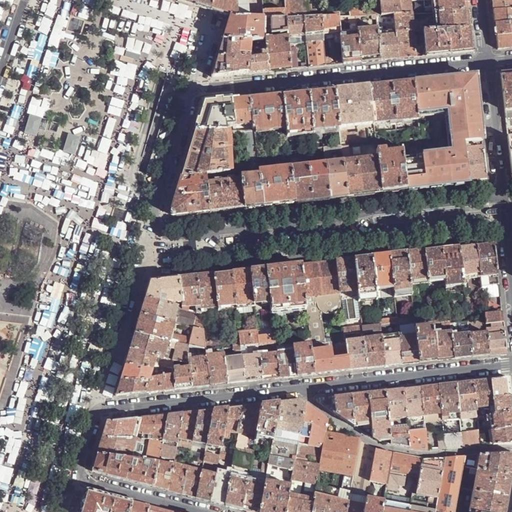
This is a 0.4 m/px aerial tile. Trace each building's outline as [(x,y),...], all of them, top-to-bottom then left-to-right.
[(196,0),(195,6),(205,9),(212,11),(215,0),(196,0)] [(215,0),(212,11),(221,14),(231,17),(238,19),(236,0),(215,0)] [(250,0),(236,0),(238,19),(252,19),(250,0)] [(308,0),(285,1),(286,11),(287,20),(305,19),(310,19),(309,11),(308,5),(308,0)] [(380,0),(381,8),(382,16),(395,16),(401,15),(399,0),(380,0)] [(399,0),(401,15),(412,15),(411,2),(425,1),(425,8),(433,8),(432,0),(399,0)] [(467,0),(432,0),(433,8),(434,14),(469,13),(468,4),(467,0)] [(511,0),(491,0),(493,7),(493,11),(511,9),(511,0)] [(381,8),(364,9),(365,17),(372,16),(377,16),(382,16),(381,8)] [(364,9),(348,10),(349,17),(357,17),(362,17),(365,17),(364,9)] [(511,9),(493,11),(494,20),(494,23),(511,21),(511,9)] [(312,10),(309,11),(310,19),(318,18),(317,10),(312,10)] [(286,11),(264,12),(265,19),(273,19),(287,20),(286,11)] [(469,13),(434,14),(436,32),(471,31),(470,20),(469,13)] [(401,15),(395,16),(396,32),(396,33),(414,32),(413,15),(412,15),(401,15)] [(252,19),(238,19),(231,17),(223,41),(252,41),(263,41),(265,19),(252,19)] [(305,19),(306,35),(324,33),(322,18),(318,18),(310,19),(305,19)] [(340,18),(322,18),(324,33),(335,32),(341,32),(340,21),(340,18)] [(287,20),(273,19),(272,34),(288,33),(287,20)] [(305,19),(287,20),(288,33),(289,38),(306,36),(306,35),(305,19)] [(511,21),(494,23),(495,32),(496,36),(511,34),(511,21)] [(378,28),(358,30),(359,38),(362,64),(373,62),(381,62),(378,34),(378,28)] [(436,32),(424,32),(425,44),(426,56),(426,57),(450,55),(473,53),(472,41),(471,31),(436,32)] [(392,61),(399,60),(396,33),(396,32),(378,34),(381,62),(392,61)] [(414,32),(396,33),(399,60),(411,59),(417,58),(414,32)] [(324,33),(306,35),(306,36),(307,44),(309,64),(309,67),(309,69),(315,68),(327,67),(327,66),(326,59),(324,33)] [(511,34),(496,36),(497,44),(497,50),(511,48),(511,34)] [(306,36),(289,38),(289,45),(307,44),(306,36)] [(267,40),(267,41),(267,51),(269,73),(280,72),(292,70),(291,69),(290,48),(289,45),(289,38),(267,40)] [(342,40),(343,57),(344,64),(344,65),(354,64),(362,64),(359,38),(342,40)] [(220,51),(218,58),(250,57),(251,53),(252,41),(223,41),(220,51)] [(297,48),(290,48),(291,69),(299,69),(297,48)] [(139,55),(123,50),(121,56),(137,61),(138,58),(139,55)] [(250,59),(249,75),(258,74),(269,73),(267,51),(264,52),(262,52),(263,58),(260,58),(250,59)] [(250,57),(218,58),(215,68),(212,77),(214,78),(226,77),(232,76),(249,75),(250,59),(250,57)] [(500,74),(504,112),(511,110),(511,72),(509,73),(500,74)] [(429,82),(414,83),(418,119),(448,115),(453,157),(404,163),(407,191),(425,188),(459,185),(469,184),(465,150),(465,144),(473,143),(483,142),(477,86),(467,78),(453,80),(429,82)] [(400,85),(392,86),(396,124),(418,122),(418,119),(414,83),(400,85)] [(381,87),(370,88),(374,126),(396,124),(392,86),(381,87)] [(337,103),(340,129),(374,126),(370,88),(354,89),(336,91),(337,103)] [(320,92),(309,94),(313,132),(322,131),(340,130),(340,129),(337,103),(336,91),(320,92)] [(296,95),(283,96),(286,128),(287,135),(313,132),(309,94),(296,95)] [(286,128),(283,96),(266,98),(249,99),(252,125),(253,131),(286,128)] [(200,118),(196,131),(226,132),(226,128),(252,125),(249,99),(231,101),(211,103),(202,110),(200,118)] [(29,115),(24,131),(36,135),(41,118),(29,115)] [(183,172),(182,177),(206,175),(230,173),(228,131),(226,132),(196,131),(195,135),(189,153),(183,172)] [(322,131),(313,132),(315,150),(324,149),(322,131)] [(63,149),(75,153),(80,136),(69,132),(63,149)] [(247,133),(251,170),(259,170),(254,132),(247,133)] [(349,147),(342,148),(342,152),(343,163),(350,162),(349,147)] [(465,150),(469,184),(487,182),(484,148),(474,149),(465,150)] [(313,151),(307,151),(307,156),(309,167),(315,166),(313,151)] [(386,151),(377,152),(378,159),(381,193),(407,191),(404,163),(402,153),(386,155),(386,151)] [(350,162),(343,163),(347,197),(381,193),(378,159),(350,162)] [(332,164),(326,165),(330,199),(347,197),(343,163),(332,164)] [(315,166),(309,167),(313,201),(330,199),(326,165),(315,166)] [(309,167),(291,168),(292,170),(296,203),(313,201),(309,167)] [(260,176),(264,206),(296,203),(292,170),(283,171),(259,174),(260,176)] [(206,175),(182,177),(176,195),(171,214),(174,216),(189,215),(195,214),(210,212),(207,184),(206,175)] [(260,176),(241,178),(242,181),(245,208),(264,206),(260,176)] [(242,181),(207,184),(210,212),(245,208),(242,181)] [(495,244),(477,246),(481,278),(498,276),(495,244)] [(477,246),(460,248),(463,280),(481,278),(477,246)] [(460,248),(442,250),(446,282),(446,288),(464,286),(463,280),(460,248)] [(442,250),(424,252),(428,284),(446,282),(442,250)] [(424,252),(407,254),(411,286),(428,284),(424,252)] [(407,254),(390,256),(393,288),(394,293),(411,291),(411,286),(407,254)] [(390,256),(372,257),(376,290),(393,288),(390,256)] [(376,290),(372,257),(354,259),(358,292),(358,295),(359,297),(377,295),(376,290)] [(354,259),(336,261),(340,294),(358,292),(354,259)] [(336,261),(301,265),(306,303),(341,299),(340,297),(340,294),(336,261)] [(301,265),(267,269),(271,303),(272,313),(306,309),(306,303),(301,265)] [(267,269),(250,271),(254,304),(254,305),(271,303),(267,269)] [(250,271),(232,273),(236,306),(249,304),(254,304),(250,271)] [(232,273),(214,275),(218,308),(236,306),(232,273)] [(199,276),(196,277),(200,304),(200,310),(218,308),(214,275),(199,276)] [(498,276),(481,278),(482,287),(499,286),(498,276)] [(196,277),(179,279),(183,302),(183,308),(190,309),(190,305),(200,304),(196,277)] [(148,292),(146,298),(173,305),(173,302),(176,303),(183,302),(179,279),(151,282),(148,292)] [(143,307),(140,315),(174,323),(177,306),(173,305),(146,298),(143,307)] [(325,350),(329,349),(328,343),(324,344),(321,311),(321,312),(326,315),(330,316),(335,314),(339,311),(341,307),(341,299),(306,303),(306,309),(310,339),(310,340),(311,345),(311,346),(311,351),(325,350)] [(271,303),(254,305),(256,319),(256,327),(257,330),(258,337),(275,335),(272,313),(271,303)] [(249,304),(236,306),(237,314),(250,313),(249,304)] [(183,308),(177,306),(174,323),(182,325),(193,328),(196,311),(190,309),(183,308)] [(497,306),(489,307),(490,314),(498,313),(497,306)] [(218,308),(200,310),(201,312),(201,319),(219,317),(218,308)] [(201,312),(196,311),(193,328),(203,331),(201,319),(201,312)] [(490,314),(485,315),(486,325),(504,323),(502,313),(498,313),(490,314)] [(137,326),(135,333),(169,342),(171,334),(172,331),(174,323),(140,315),(137,326)] [(414,317),(397,319),(397,325),(397,326),(415,324),(415,322),(414,317)] [(396,319),(379,320),(380,325),(380,327),(397,325),(397,319),(396,319)] [(182,325),(174,323),(172,331),(180,333),(182,325)] [(468,323),(450,325),(451,326),(451,332),(469,330),(468,327),(468,323)] [(504,323),(486,325),(486,328),(487,334),(487,336),(505,334),(504,323)] [(415,324),(397,326),(398,329),(398,336),(399,339),(416,337),(415,329),(415,324)] [(380,325),(362,327),(363,334),(381,332),(380,331),(380,327),(380,325)] [(344,329),(344,330),(345,336),(363,334),(362,327),(344,329)] [(433,327),(415,329),(416,337),(419,363),(429,362),(437,361),(434,335),(433,327)] [(203,331),(193,328),(189,347),(195,348),(206,351),(205,349),(204,343),(203,331)] [(257,330),(239,332),(241,348),(254,346),(258,346),(258,337),(257,330)] [(133,341),(130,349),(157,356),(162,357),(165,357),(169,342),(135,333),(133,341)] [(451,333),(434,335),(437,361),(446,360),(454,360),(452,337),(451,333)] [(188,338),(171,334),(169,342),(186,346),(188,338)] [(487,334),(469,336),(472,358),(483,356),(489,356),(487,336),(487,334)] [(505,334),(487,336),(489,356),(501,354),(507,354),(505,334)] [(275,335),(258,337),(258,346),(267,345),(276,344),(276,342),(275,335)] [(469,335),(452,337),(454,360),(465,358),(472,358),(469,336),(469,335)] [(381,337),(381,338),(384,367),(396,366),(402,365),(399,339),(398,336),(381,337)] [(416,337),(399,339),(402,365),(412,364),(419,363),(416,337)] [(381,338),(363,340),(367,369),(376,368),(384,367),(381,338)] [(363,340),(345,342),(346,347),(347,357),(349,371),(360,370),(367,369),(363,340)] [(186,346),(169,342),(165,357),(174,360),(188,364),(188,360),(186,346)] [(277,352),(277,354),(280,379),(290,377),(297,377),(294,352),(293,348),(293,346),(293,342),(282,343),(282,347),(276,347),(277,352)] [(276,344),(267,345),(267,353),(277,352),(276,347),(276,344)] [(294,352),(297,377),(307,376),(314,375),(311,351),(311,346),(311,345),(305,345),(298,346),(293,346),(293,348),(294,352)] [(254,346),(241,348),(242,358),(254,356),(254,346)] [(341,348),(331,349),(332,359),(347,357),(346,347),(341,348)] [(206,351),(195,348),(199,359),(206,358),(206,356),(206,351)] [(241,348),(233,348),(234,358),(242,358),(241,348)] [(127,358),(125,365),(153,367),(157,356),(130,349),(127,358)] [(325,350),(311,351),(314,375),(324,374),(345,371),(349,371),(347,357),(332,359),(331,349),(329,349),(325,350)] [(277,354),(260,356),(262,380),(273,379),(280,379),(277,354)] [(224,355),(206,356),(206,358),(210,386),(220,385),(227,384),(224,360),(224,355)] [(162,357),(157,356),(153,367),(160,367),(162,357)] [(254,356),(242,358),(245,382),(256,381),(262,380),(260,356),(254,356)] [(165,357),(162,357),(160,367),(174,367),(174,360),(165,357)] [(199,359),(188,360),(188,364),(189,368),(192,388),(200,387),(210,386),(206,358),(199,359)] [(234,358),(224,360),(227,384),(237,383),(245,382),(242,358),(234,358)] [(122,374),(120,380),(150,378),(151,378),(153,367),(125,365),(122,374)] [(160,367),(153,367),(151,378),(159,377),(160,367)] [(160,367),(159,377),(162,376),(175,375),(174,369),(174,367),(160,367)] [(189,368),(174,369),(175,375),(175,390),(184,389),(192,388),(189,368)] [(168,391),(175,390),(175,375),(162,376),(160,392),(168,391)] [(150,378),(145,393),(150,393),(160,392),(162,376),(159,377),(151,378),(150,378)] [(118,388),(115,397),(137,394),(145,393),(150,378),(120,380),(118,388)] [(493,399),(511,397),(509,378),(499,379),(490,380),(493,399)] [(480,381),(473,382),(476,408),(493,406),(493,399),(490,380),(480,381)] [(462,383),(456,384),(459,412),(470,411),(476,411),(476,408),(473,382),(462,383)] [(445,385),(438,386),(441,414),(459,412),(456,384),(445,385)] [(427,387),(421,388),(424,416),(441,414),(438,386),(427,387)] [(413,389),(403,390),(406,418),(413,417),(424,416),(421,388),(413,389)] [(392,391),(385,392),(388,420),(406,418),(403,390),(392,391)] [(375,393),(368,393),(372,425),(373,436),(374,438),(377,440),(379,441),(386,440),(391,440),(389,430),(388,420),(385,392),(375,393)] [(358,395),(351,395),(355,427),(357,427),(372,425),(368,393),(358,395)] [(346,421),(355,427),(351,395),(338,397),(333,397),(335,414),(346,421)] [(325,398),(317,399),(316,400),(317,402),(328,410),(335,414),(333,397),(325,398)] [(511,402),(511,397),(493,399),(493,406),(494,414),(511,411),(511,402)] [(274,437),(298,442),(299,440),(301,432),(302,422),(306,403),(302,401),(291,402),(280,403),(274,437)] [(271,405),(262,406),(256,435),(256,437),(274,440),(274,437),(280,403),(271,405)] [(319,413),(306,403),(302,422),(317,425),(319,413)] [(252,407),(245,407),(240,434),(240,435),(256,435),(262,406),(252,407)] [(236,408),(229,409),(224,438),(230,439),(231,432),(240,434),(245,407),(236,408)] [(220,410),(214,411),(207,444),(207,446),(221,448),(222,446),(224,438),(229,409),(220,410)] [(206,412),(198,413),(192,442),(207,444),(214,411),(206,412)] [(511,411),(494,414),(488,415),(491,431),(511,427),(511,411)] [(459,412),(441,414),(442,421),(459,419),(459,412)] [(189,414),(183,414),(178,438),(192,443),(192,442),(198,413),(189,414)] [(323,416),(319,413),(317,425),(302,422),(301,432),(325,437),(326,432),(328,421),(328,420),(323,416)] [(174,415),(168,416),(163,440),(177,444),(178,438),(183,414),(174,415)] [(441,414),(424,416),(425,423),(442,421),(441,414)] [(153,418),(141,419),(137,434),(142,433),(142,440),(149,440),(148,437),(152,436),(153,440),(163,440),(168,416),(153,418)] [(424,416),(413,417),(414,430),(425,428),(425,423),(424,416)] [(105,431),(103,439),(135,440),(137,434),(141,419),(136,419),(107,423),(105,431)] [(372,425),(357,427),(357,429),(366,434),(374,438),(373,436),(372,425)] [(511,427),(491,431),(493,445),(511,444),(511,427)] [(391,440),(391,444),(402,446),(409,448),(407,431),(407,428),(389,430),(391,440)] [(414,430),(407,431),(409,448),(415,449),(419,449),(427,450),(425,428),(414,430)] [(478,430),(461,432),(462,440),(463,448),(480,446),(479,432),(478,430)] [(325,437),(301,432),(299,440),(305,441),(302,458),(320,463),(323,445),(325,437)] [(353,438),(326,432),(325,437),(323,445),(320,463),(319,466),(319,469),(336,473),(353,476),(359,440),(355,438),(353,438)] [(256,435),(240,435),(237,449),(236,454),(252,458),(256,437),(256,435)] [(274,440),(269,465),(293,471),(295,462),(296,457),(298,442),(274,437),(274,440)] [(192,443),(178,438),(177,444),(176,447),(190,451),(192,443)] [(135,440),(103,439),(100,449),(98,455),(131,460),(135,440)] [(153,440),(150,440),(146,462),(158,464),(159,462),(160,456),(162,445),(163,440),(153,440)] [(177,444),(163,440),(162,445),(176,448),(176,447),(177,444)] [(305,441),(299,440),(298,442),(296,457),(302,458),(305,441)] [(367,445),(359,440),(353,476),(350,492),(348,503),(365,506),(366,499),(369,483),(375,450),(367,445)] [(462,440),(444,442),(445,449),(463,448),(462,440)] [(176,448),(162,445),(160,456),(174,460),(175,454),(176,448)] [(221,448),(221,452),(235,456),(236,454),(237,449),(222,446),(221,448)] [(384,452),(375,450),(369,483),(387,486),(389,474),(392,453),(384,452)] [(235,456),(221,452),(220,456),(220,458),(234,462),(235,456)] [(220,456),(205,453),(204,459),(203,461),(218,465),(220,458),(220,456)] [(405,456),(392,453),(389,474),(419,479),(422,459),(405,456)] [(234,462),(231,475),(248,480),(248,479),(249,474),(252,458),(236,454),(235,456),(234,462)] [(479,457),(477,470),(511,477),(511,474),(511,454),(494,455),(480,456),(479,457)] [(96,463),(93,472),(107,476),(124,480),(153,488),(158,464),(146,462),(131,460),(98,455),(96,463)] [(465,458),(463,467),(471,469),(477,470),(479,457),(480,456),(474,456),(465,457),(465,458)] [(456,458),(446,458),(438,499),(437,505),(436,511),(435,511),(455,511),(456,510),(458,500),(460,489),(461,480),(463,467),(465,458),(465,457),(456,458)] [(431,459),(422,459),(419,479),(416,494),(438,499),(446,458),(431,459)] [(218,465),(203,461),(203,463),(202,469),(217,472),(218,465)] [(173,466),(159,462),(158,464),(153,488),(167,491),(173,466)] [(319,466),(295,462),(293,471),(292,480),(303,482),(306,483),(316,485),(316,484),(319,469),(319,466)] [(173,466),(167,491),(175,493),(181,495),(187,468),(173,464),(173,466)] [(267,477),(266,482),(291,486),(292,480),(293,471),(269,465),(267,477)] [(201,472),(187,468),(181,495),(190,497),(196,499),(201,472)] [(511,477),(477,470),(476,476),(473,491),(508,498),(510,486),(511,477)] [(216,475),(201,472),(196,499),(205,501),(211,503),(216,475)] [(353,476),(336,473),(334,489),(350,492),(353,476)] [(267,477),(249,474),(248,479),(266,482),(267,477)] [(419,479),(389,474),(387,486),(385,495),(411,499),(412,494),(416,494),(419,479)] [(231,479),(216,475),(211,503),(218,504),(226,506),(231,479)] [(231,479),(226,506),(237,509),(242,511),(248,480),(231,475),(231,479)] [(248,480),(242,511),(246,511),(260,511),(266,482),(248,479),(248,480)] [(303,482),(292,480),(291,486),(289,495),(300,498),(303,482)] [(291,486),(266,482),(260,511),(285,511),(289,495),(291,486)] [(316,485),(306,483),(303,499),(313,501),(314,494),(316,485)] [(387,486),(369,483),(366,499),(384,502),(385,495),(387,486)] [(334,489),(316,484),(316,485),(314,494),(348,503),(350,492),(334,489)] [(83,504),(80,511),(129,511),(132,503),(107,496),(103,495),(87,491),(83,504)] [(508,498),(473,491),(469,511),(505,511),(506,507),(508,498)] [(346,511),(348,503),(314,494),(313,501),(310,511),(346,511)] [(416,494),(412,494),(411,499),(411,501),(437,505),(438,499),(416,494)] [(300,498),(289,495),(285,511),(310,511),(313,501),(303,499),(300,498)] [(411,499),(385,495),(384,502),(410,507),(411,501),(411,499)] [(382,511),(384,502),(366,499),(365,506),(364,511),(382,511)] [(437,505),(411,501),(410,507),(436,511),(437,505)] [(408,511),(410,507),(384,502),(382,511),(408,511)] [(141,505),(132,503),(129,511),(148,511),(148,507),(141,505)] [(364,511),(365,506),(348,503),(346,511),(364,511)]
